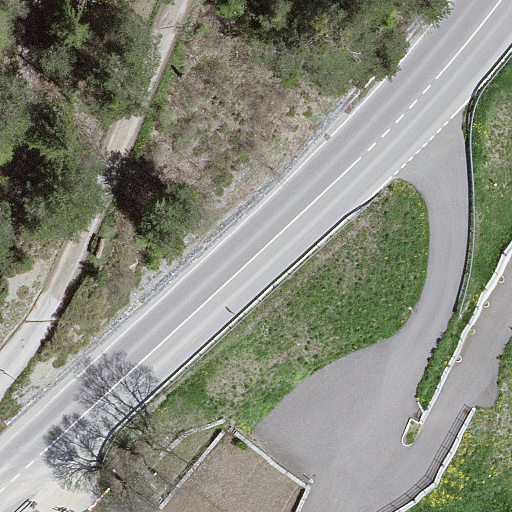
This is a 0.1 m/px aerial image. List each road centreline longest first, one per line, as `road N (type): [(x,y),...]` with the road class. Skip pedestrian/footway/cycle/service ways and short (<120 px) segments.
road 1 (secondary): [(499,0),(414,103),(34,459)]
road 2 (track): [(206,0),(175,84),(42,336),(0,383)]
road 3 (track): [(0,219),(9,0)]
